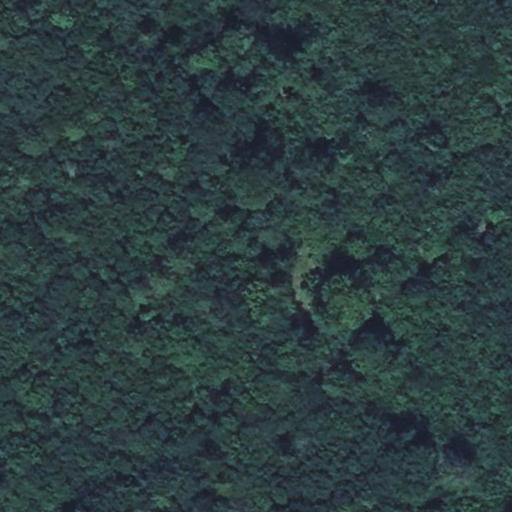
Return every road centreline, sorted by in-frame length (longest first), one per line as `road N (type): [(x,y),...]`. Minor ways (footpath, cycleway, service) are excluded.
road 1 (track): [(154,0),(405,511)]
road 2 (track): [(40,511),(511,208)]
